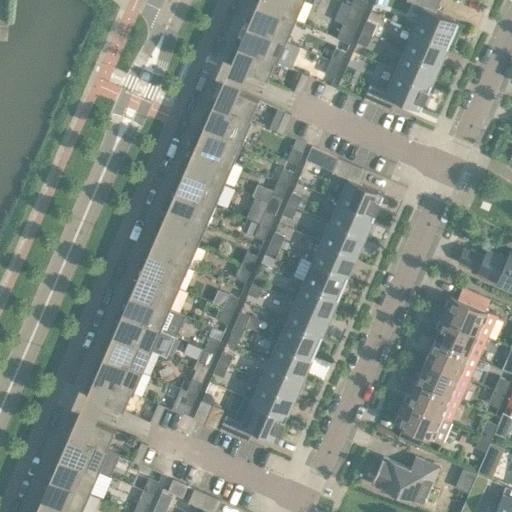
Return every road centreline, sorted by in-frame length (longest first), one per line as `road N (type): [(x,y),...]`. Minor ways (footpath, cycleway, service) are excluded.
road 1 (residential): [(8,511),(231,0)]
road 2 (secondary): [(174,22),(0,414)]
road 3 (residential): [(308,503),(447,161)]
road 4 (residential): [(308,503),(150,435)]
road 5 (residential): [(447,161),(288,100)]
road 6 (residential): [(447,161),(511,13)]
